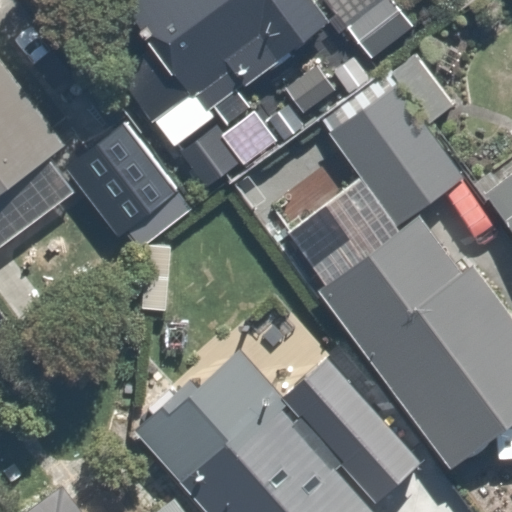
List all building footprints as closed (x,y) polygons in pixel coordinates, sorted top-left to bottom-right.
[(324,11),(315,0),(123,0),(184,78),(268,12),(289,38),(324,11)] [(404,0),(334,0),(373,58),(422,26),(404,0)] [(0,245),(73,190),(40,147),(63,129),(0,46),(0,245)] [(511,292),(439,198),(464,178),(388,79),(322,131),(390,219),(307,282),(446,461),(511,410),(511,292)] [(187,82),(149,113),(176,147),(215,115),(187,82)] [(129,111),(65,162),(120,230),(184,179),(129,111)] [(511,174),(484,194),(511,231),(511,174)] [(334,340),(297,373),(345,427),(382,394),(334,340)] [(259,388),(176,462),(220,511),(378,511),(330,457),(347,442),(313,405),(291,424),(259,388)] [(194,511),(173,486),(141,511),(82,511),(55,479),(13,511),(194,511)]
